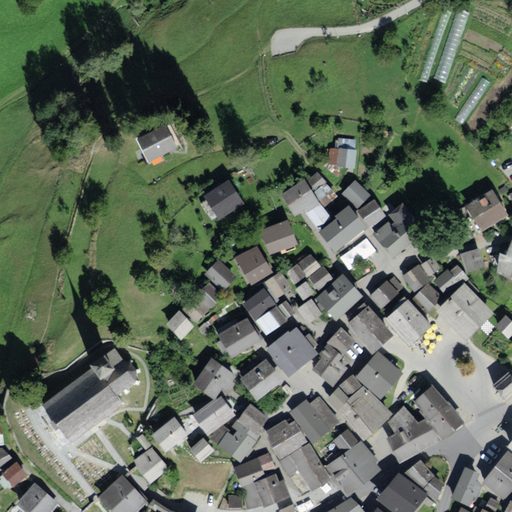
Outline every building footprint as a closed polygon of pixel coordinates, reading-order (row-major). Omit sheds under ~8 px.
[(511,18),(511,16),(478,6),(476,15),(510,25),(511,18)] [(454,13),(444,10),(420,81),(430,84),(454,13)] [(470,14),(459,10),(435,80),(446,84),(470,14)] [(492,84),(484,78),(456,119),(464,125),(492,84)] [(180,144),(167,121),(138,136),(150,160),(180,144)] [(358,149),(329,146),(327,166),(356,169),(358,149)] [(328,181),(319,171),(311,179),(319,188),(328,181)] [(247,201),(231,177),(206,194),(221,218),(247,201)] [(297,216),(320,202),(307,179),(284,193),(297,216)] [(356,179),(343,193),(359,208),(372,194),(356,179)] [(340,196),(329,182),(316,192),(328,206),(340,196)] [(511,214),(494,188),(468,204),(484,230),(511,214)] [(377,199),(361,209),(372,226),(388,216),(377,199)] [(319,229),(334,219),(323,203),(309,213),(319,229)] [(368,228),(351,205),(336,215),(338,218),(321,231),(337,252),(368,228)] [(399,231),(390,221),(375,233),(395,258),(427,233),(405,205),(393,214),(404,227),(399,231)] [(290,217),(263,227),(272,252),(299,243),(290,217)] [(256,241),(235,256),(253,284),(275,270),(256,241)] [(511,242),(508,253),(501,251),(500,272),(511,277),(511,242)] [(480,247),(462,253),(467,271),(486,266),(480,247)] [(312,253),(301,261),(310,273),(321,265),(312,253)] [(434,256),(422,264),(431,277),(443,269),(434,256)] [(240,275),(221,258),(208,272),(226,289),(240,275)] [(298,264),(289,271),(297,281),(306,273),(298,264)] [(430,280),(420,265),(405,276),(415,290),(430,280)] [(458,265),(451,272),(461,283),(469,276),(458,265)] [(325,266),(312,276),(321,288),(334,277),(325,266)] [(283,270),(267,281),(278,297),(294,287),(283,270)] [(457,282),(448,270),(435,281),(445,292),(457,282)] [(365,296),(344,273),(318,297),(338,319),(365,296)] [(388,282),(372,296),(382,307),(398,293),(397,292),(402,287),(394,278),(388,283),(388,282)] [(211,281),(198,294),(211,307),(224,294),(211,281)] [(316,291),(308,281),(297,289),(305,299),(316,291)] [(496,313),(466,283),(438,311),(441,313),(468,341),(496,313)] [(444,297),(430,284),(418,297),(431,310),(444,297)] [(266,286),(245,302),(257,317),(278,302),(266,286)] [(198,294),(185,308),(198,320),(211,307),(198,294)] [(287,298),(257,319),(268,334),(289,319),(287,315),(295,309),(287,298)] [(324,312),(313,298),(299,308),(311,322),(324,312)] [(433,325),(411,299),(390,316),(411,345),(433,325)] [(373,352),(394,335),(370,306),(349,324),(373,352)] [(196,324),(180,308),(168,321),(183,336),(196,324)] [(263,338),(250,315),(221,332),(234,355),(263,338)] [(511,335),(511,320),(507,315),(497,325),(510,338),(511,335)] [(319,351),(299,326),(292,331),(290,328),(268,346),(291,373),(319,351)] [(343,327),(330,342),(345,354),(358,340),(343,327)] [(100,341),(34,391),(71,443),(125,403),(119,395),(138,381),(138,369),(136,356),(128,345),(118,340),(107,337),(100,341)] [(344,356),(331,346),(313,369),(334,385),(349,366),(341,360),(344,356)] [(381,351),(359,375),(382,396),(404,372),(381,351)] [(239,373),(214,356),(196,383),(216,396),(223,386),(228,389),(239,373)] [(284,378),(268,356),(242,376),(258,398),(284,378)] [(511,373),(511,372),(499,383),(510,394),(511,392),(511,373)] [(362,384),(355,374),(343,382),(351,393),(362,384)] [(392,412),(365,384),(340,408),(366,436),(392,412)] [(433,385),(413,402),(445,439),(465,422),(433,385)] [(350,396),(340,386),(329,397),(339,406),(350,396)] [(307,397),(291,410),(316,441),(341,422),(320,395),(311,402),(307,397)] [(195,414),(209,434),(234,417),(231,414),(236,411),(227,397),(221,402),(218,397),(195,414)] [(270,416),(252,402),(240,418),(259,432),(270,416)] [(388,438),(399,459),(436,440),(425,419),(418,422),(407,409),(393,422),(398,432),(388,438)] [(190,435),(176,417),(153,435),(167,453),(190,435)] [(290,426),(287,421),(269,432),(270,434),(268,435),(281,456),(307,440),(296,422),(290,426)] [(242,462),(259,440),(240,426),(234,434),(229,430),(218,444),(242,462)] [(357,439),(348,428),(334,440),(343,451),(357,439)] [(216,450),(205,437),(191,449),(202,462),(216,450)] [(380,460),(361,438),(342,453),(365,480),(380,468),(376,463),(380,460)] [(311,442),(279,460),(299,496),(331,478),(311,442)] [(170,470),(153,447),(134,462),(151,484),(170,470)] [(4,448),(0,448),(0,472),(2,472),(15,461),(4,448)] [(270,451),(260,455),(267,470),(277,466),(270,451)] [(511,453),(509,451),(484,481),(505,498),(511,489),(511,453)] [(362,480),(342,454),(327,465),(346,492),(362,480)] [(259,457),(235,467),(242,484),(266,474),(259,457)] [(420,459),(409,470),(425,486),(436,475),(420,459)] [(28,475),(17,462),(4,474),(14,487),(28,475)] [(480,474),(466,467),(452,498),(471,507),(481,484),(476,481),(480,474)] [(290,493),(281,470),(248,485),(250,509),(290,493)] [(413,511),(428,493),(400,472),(379,499),(396,511),(413,511)] [(137,511),(149,501),(124,475),(101,496),(115,511),(137,511)] [(444,483),(437,476),(426,488),(439,499),(444,483)] [(53,511),(60,505),(36,483),(17,504),(25,511),(53,511)] [(366,511),(352,494),(327,511),(366,511)] [(242,495),(232,495),(232,505),(242,505),(242,495)]
